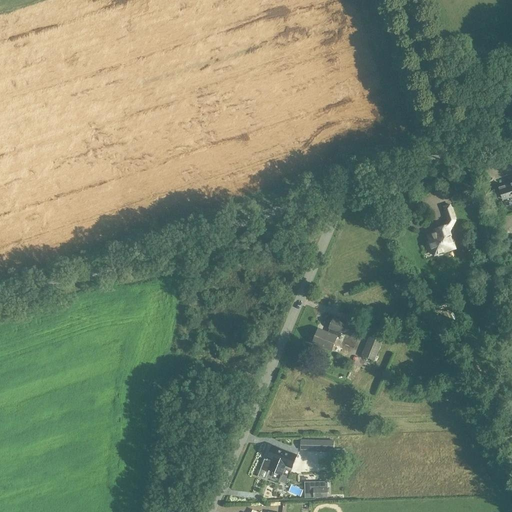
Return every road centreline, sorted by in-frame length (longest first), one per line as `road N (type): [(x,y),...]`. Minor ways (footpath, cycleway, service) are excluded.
road 1 (tertiary): [(0,300),(346,187)]
road 2 (tertiary): [(211,511),(346,187)]
road 3 (tertiary): [(346,187),(511,130)]
road 4 (unknown): [(453,150),(404,0)]
